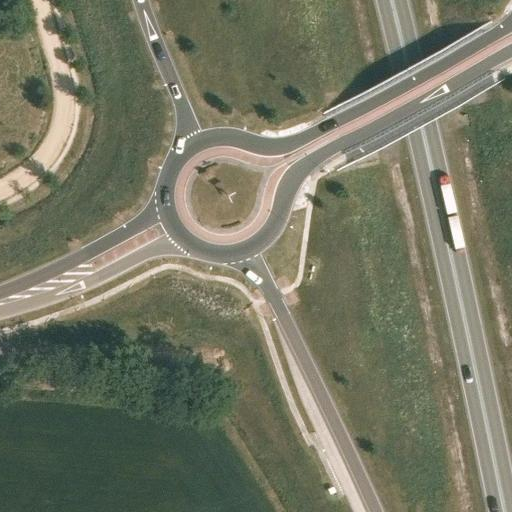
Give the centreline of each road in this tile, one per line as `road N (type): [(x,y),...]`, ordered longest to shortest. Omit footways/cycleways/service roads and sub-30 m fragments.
road 1 (trunk): [(393,0),(502,511)]
road 2 (primary): [(511,23),(297,142),(272,148),(225,137),(188,149)]
road 3 (primary): [(233,255),(273,227),(291,181),(314,160),(511,51)]
road 4 (trunk): [(233,255),(273,297),(374,511)]
road 5 (track): [(39,0),(63,95),(58,134),(40,164),(0,192)]
road 6 (tertiary): [(0,306),(186,243)]
road 7 (tertiary): [(165,202),(132,229),(0,298)]
road 8 (trunk): [(141,0),(183,110),(188,149)]
